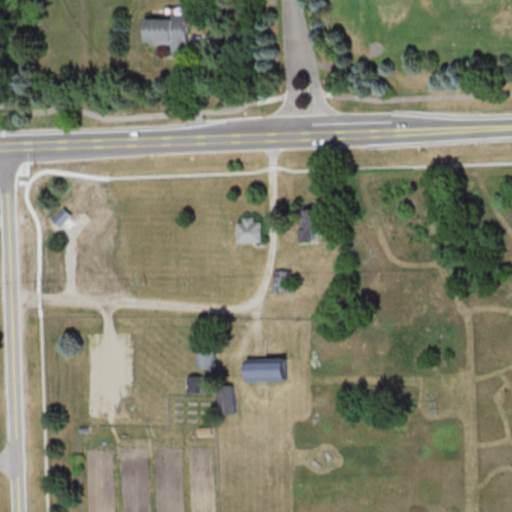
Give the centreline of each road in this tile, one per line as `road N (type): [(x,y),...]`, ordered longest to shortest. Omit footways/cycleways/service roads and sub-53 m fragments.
road 1 (tertiary): [(18,511),(2,147)]
road 2 (secondary): [(315,134),(2,147)]
road 3 (secondary): [(511,126),(382,131)]
